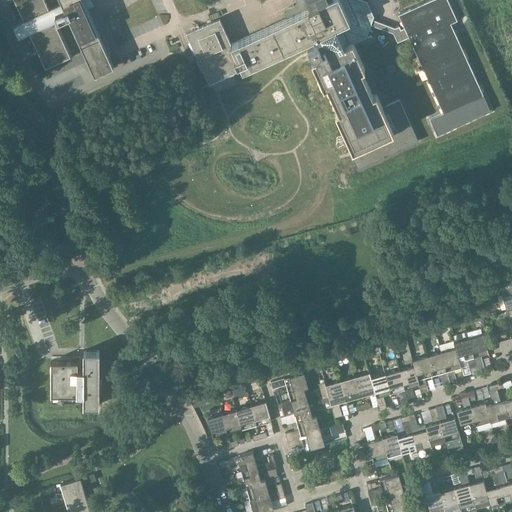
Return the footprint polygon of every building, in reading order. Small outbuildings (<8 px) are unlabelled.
[(49,10),(43,0),(13,0),(24,22),(18,24),(20,30),(23,35),(28,33),(45,69),(70,57),(55,25),(69,19),(94,74),(113,66),(111,61),(86,6),(84,3),(83,0),(60,0),(62,4),(49,10)] [(306,0),(309,7),(231,42),(220,17),(186,33),(209,83),(242,67),(243,68),(301,42),(349,19),(340,0),(306,0)] [(203,0),(207,9),(226,0),(203,0)] [(437,134),(490,110),(450,22),(457,20),(447,0),(427,0),(398,14),(404,27),(400,29),(399,26),(397,27),(395,27),(371,18),(372,15),(367,6),(363,4),(363,3),(363,2),(362,1),(361,0),(357,0),(356,1),(356,2),(353,1),(353,0),(340,0),(349,19),(301,42),(314,36),(314,37),(313,40),(313,41),(308,43),(313,54),(314,54),(315,58),(312,60),(324,87),(327,85),(339,110),(335,112),(355,154),(351,155),(357,168),(418,140),(399,99),(382,107),(376,93),(373,95),(362,70),(365,68),(353,41),(361,38),(360,36),(365,34),(369,23),(393,32),(397,41),(408,36),(443,112),(430,118),(437,134)] [(275,98),(237,119),(261,161),(299,139),(275,98)] [(230,144),(220,149),(231,167),(240,161),(230,144)] [(220,149),(211,154),(221,172),(231,167),(220,149)] [(211,154),(202,160),(212,177),(221,172),(211,154)] [(202,160),(193,165),(203,183),(212,177),(202,160)] [(300,160),(283,170),(288,180),(306,169),(300,160)] [(193,165),(184,170),(194,188),(203,183),(193,165)] [(306,169),(288,180),(293,189),(311,179),(306,169)] [(184,170),(174,176),(184,193),(194,188),(184,170)] [(311,179),(293,189),(299,198),(316,188),(311,179)] [(164,181),(152,186),(161,206),(166,204),(167,208),(173,205),(171,202),(173,201),(164,181)] [(316,188),(299,198),(304,207),(322,197),(316,188)] [(322,197),(304,207),(309,216),(327,206),(322,197)] [(169,211),(164,213),(170,226),(185,220),(179,206),(174,209),(173,205),(167,208),(169,211)] [(327,206),(309,216),(314,225),(336,222),(327,206)] [(284,212),(269,215),(272,230),(286,228),(286,223),(289,222),(288,216),(285,217),(284,212)] [(256,222),(252,223),(253,229),(257,228),(258,233),(272,230),(269,215),(255,217),(256,222)] [(237,219),(224,226),(231,240),(244,234),(242,229),(245,228),(243,222),(239,224),(237,219)] [(185,220),(170,226),(176,239),(181,237),(182,241),(188,238),(186,235),(191,233),(185,220)] [(213,236),(209,238),(212,243),(215,242),(217,246),(231,240),(224,226),(211,232),(213,236)] [(199,240),(179,249),(185,261),(205,252),(203,248),(206,246),(204,241),(200,242),(199,240)] [(511,274),(498,278),(502,293),(511,290),(511,274)] [(506,308),(511,306),(511,290),(502,293),(506,308)] [(482,332),(468,336),(473,356),(475,364),(477,369),(484,367),(480,354),(488,352),(486,345),(482,332)] [(459,360),(473,356),(468,336),(453,341),(455,346),(459,360)] [(461,366),(459,360),(455,346),(440,350),(446,370),(448,378),(450,383),(457,381),(453,368),(461,366)] [(77,360),(51,360),(51,394),(77,394),(77,393),(83,393),(83,404),(99,404),(99,350),(83,350),(83,368),(80,368),(77,368),(77,361),(77,360)] [(448,378),(446,370),(440,350),(426,355),(432,374),(439,372),(443,385),(450,383),(448,378)] [(424,377),(432,374),(426,355),(411,359),(413,365),(413,364),(418,378),(419,384),(421,392),(428,390),(424,377)] [(419,384),(418,378),(413,364),(413,365),(399,369),(404,388),(407,396),(408,401),(415,399),(412,386),(419,384)] [(407,396),(404,388),(399,369),(384,373),(390,392),(398,390),(401,403),(408,401),(407,396)] [(304,387),(308,386),(303,371),(270,381),(272,388),(285,384),(288,391),(304,387)] [(370,377),(369,371),(354,375),(360,395),(374,391),(370,377)] [(383,395),(390,392),(384,373),(370,377),(374,391),(379,410),(386,408),(383,395)] [(345,399),(360,395),(354,375),(340,379),(345,399)] [(438,378),(426,382),(429,389),(441,384),(438,378)] [(338,401),(345,399),(340,379),(325,383),(334,416),(342,414),(338,401)] [(505,416),(500,401),(497,388),(495,383),(488,385),(490,390),(488,391),(491,399),(490,399),(491,403),(486,405),(490,421),(505,416)] [(308,401),(304,387),(288,391),(290,399),(276,403),(278,409),(308,401)] [(470,405),(468,396),(466,391),(459,393),(463,407),(455,409),(461,429),(476,425),(470,405)] [(511,414),(511,393),(506,395),(507,399),(500,401),(505,416),(511,414)] [(256,424),(271,420),(265,400),(250,404),(256,424)] [(490,421),(486,405),(485,400),(470,405),(476,425),(490,421)] [(296,420),(312,415),(308,401),(278,409),(280,416),(294,412),(296,420)] [(242,428),(256,424),(250,404),(236,408),(242,428)] [(446,418),(444,409),(442,404),(435,406),(437,411),(440,420),(445,440),(460,435),(454,416),(446,418)] [(440,420),(437,411),(435,406),(428,408),(432,422),(425,424),(431,444),(445,440),(440,420)] [(227,432),(242,428),(236,408),(221,412),(227,432)] [(231,446),(230,441),(227,432),(221,412),(207,417),(213,436),(220,434),(224,448),(231,446)] [(425,424),(417,426),(413,412),(407,414),(408,419),(411,432),(416,448),(431,444),(425,424)] [(287,438),(320,429),(316,414),(312,415),(296,420),(298,428),(285,431),(287,438)] [(304,449),(324,443),(320,429),(287,438),(289,445),(302,441),(304,449)] [(397,436),(398,436),(396,432),(382,436),(388,456),(402,452),(397,436)] [(402,452),(416,448),(411,432),(398,436),(397,436),(402,452)] [(373,460),(388,456),(382,436),(367,440),(373,460)] [(257,464),(253,451),(252,450),(237,455),(241,469),(257,464)] [(259,472),(276,467),(274,460),(269,461),(257,464),(241,469),(245,484),(261,479),(259,472)] [(511,480),(507,482),(502,464),(495,466),(505,500),(511,497),(511,480)] [(490,504),(505,500),(495,466),(488,468),(493,486),(486,488),(489,498),(488,498),(490,504)] [(454,486),(460,506),(474,502),(468,482),(466,473),(466,474),(465,469),(458,471),(459,476),(461,484),(454,486)] [(403,488),(399,473),(379,479),(381,486),(367,490),(369,497),(374,496),(383,493),(403,488)] [(83,486),(80,478),(80,477),(61,483),(63,492),(83,486)] [(440,490),(437,482),(435,477),(429,479),(432,492),(425,494),(429,511),(438,511),(445,510),(440,490)] [(249,498),(269,492),(265,478),(261,479),(245,484),(249,498)] [(489,498),(486,488),(483,478),(468,482),(474,502),(488,498),(489,498)] [(66,500),(85,494),(83,486),(63,492),(66,500)] [(445,510),(460,506),(454,486),(440,490),(445,510)] [(244,487),(236,488),(238,498),(245,497),(244,487)] [(387,508),(403,504),(407,502),(403,488),(383,493),(387,508)] [(256,511),(273,507),(271,499),(280,497),(278,490),(249,498),(253,511),(256,511)] [(68,509),(88,503),(85,494),(66,500),(68,509)] [(315,511),(312,501),(305,503),(307,511),(315,511)] [(69,511),(89,511),(91,511),(88,503),(68,509),(69,511)]
